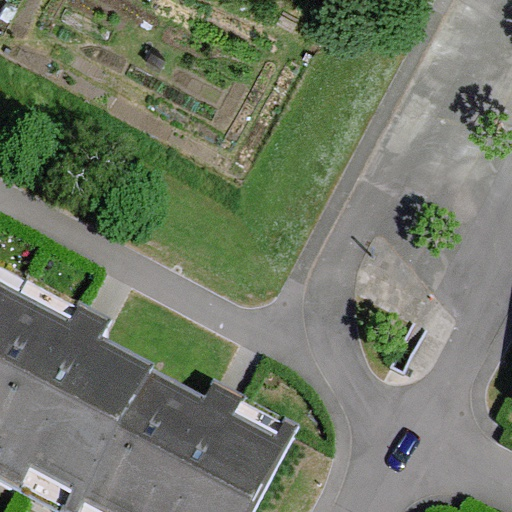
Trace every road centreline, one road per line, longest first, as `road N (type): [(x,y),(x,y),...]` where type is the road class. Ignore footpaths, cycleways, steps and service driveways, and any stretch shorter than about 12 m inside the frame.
road 1 (residential): [(480,0),(330,287),(329,313),(347,373),(380,419)]
road 2 (residential): [(406,434),(511,239)]
